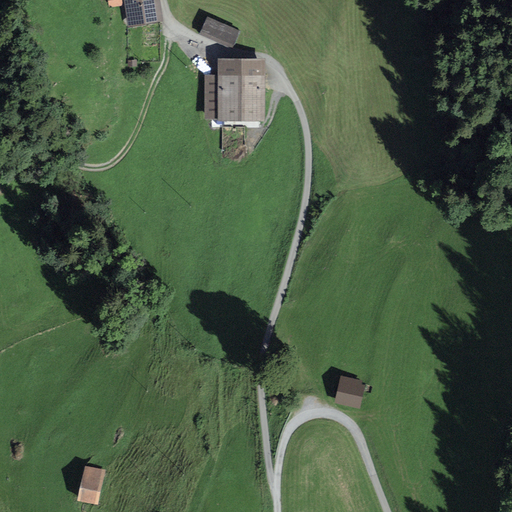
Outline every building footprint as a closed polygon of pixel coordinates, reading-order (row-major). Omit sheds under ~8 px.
[(126,0),(130,24),(138,22),(138,20),(156,17),(153,0),(126,0)] [(232,45),(238,31),(209,18),(203,32),(232,45)] [(189,46),(183,50),(190,61),(196,57),(189,46)] [(222,63),(222,78),(207,78),(207,116),(260,116),(261,63),(222,63)] [(366,381),(341,375),(334,403),(360,409),(366,381)] [(101,463),(82,460),(77,498),(96,500),(101,463)]
